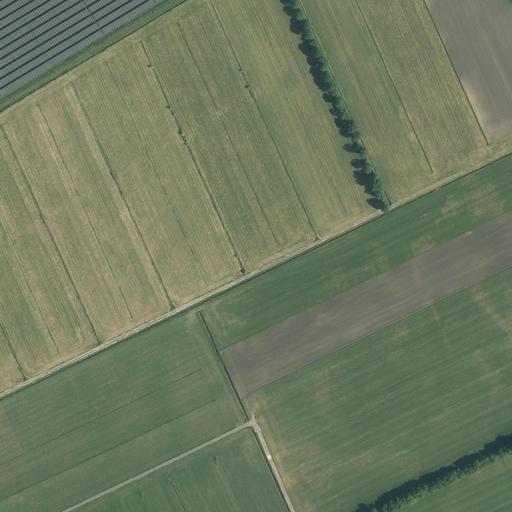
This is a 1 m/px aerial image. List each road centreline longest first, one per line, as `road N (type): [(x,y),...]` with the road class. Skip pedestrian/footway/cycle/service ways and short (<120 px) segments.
road 1 (track): [(0,395),(435,187)]
road 2 (track): [(293,511),(251,423),(66,511)]
